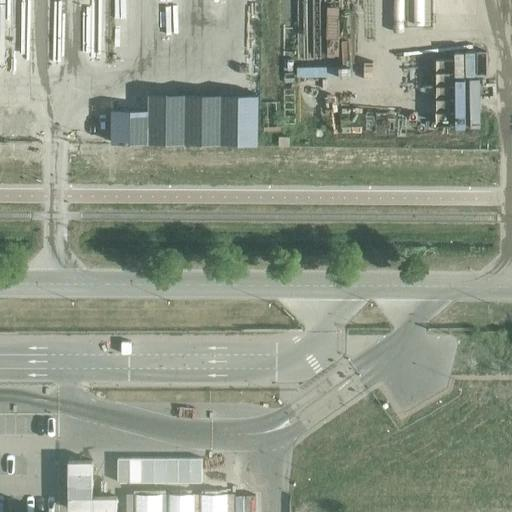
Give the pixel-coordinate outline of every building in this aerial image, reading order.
[(424,25),(424,0),(414,0),(414,25),(417,25),(419,26),(421,26),(422,26),(424,25)] [(0,112),(0,136),(31,137),(31,113),(0,112)] [(289,146),(289,137),(279,137),(279,146),(289,146)] [(92,461),(68,461),(68,509),(117,509),(117,497),(93,497),(92,461)] [(137,511),(194,511),(194,489),(137,490),(137,511)]
